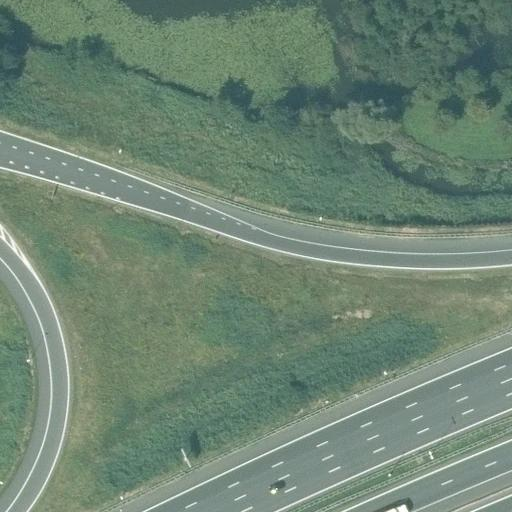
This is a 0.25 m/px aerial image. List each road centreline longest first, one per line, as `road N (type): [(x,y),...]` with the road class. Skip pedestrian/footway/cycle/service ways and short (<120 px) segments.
road 1 (motorway): [(511,256),(389,260),(309,250),(0,158)]
road 2 (motorway): [(511,384),(221,511)]
road 3 (motorway): [(0,250),(46,310),(60,356),(60,410),(47,463),(16,511)]
road 4 (motorway): [(385,511),(511,457)]
